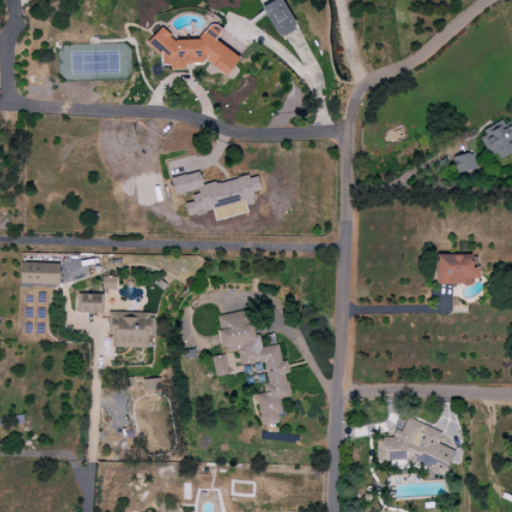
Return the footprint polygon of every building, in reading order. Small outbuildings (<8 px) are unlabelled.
[(271,0),(280,0),(295,23),(293,25),(295,28),(281,37),(280,36),(279,36),(278,34),(277,35),(260,7),(271,0)] [(198,36),(202,31),(203,31),(207,26),(208,25),(211,24),(213,24),(215,24),(221,29),(214,39),(238,57),(225,75),(204,59),(201,63),(184,64),(184,68),(168,69),(168,64),(161,64),(160,57),(145,42),(160,26),(169,35),(168,36),(172,40),(198,39),(198,36)] [(478,133),(494,161),(511,151),(511,121),(507,124),(504,119),(478,133)] [(472,151),(452,157),(456,173),(476,168),(472,151)] [(169,177),(174,195),(196,189),(198,193),(191,194),(192,201),(183,203),(187,215),(194,213),(195,215),(204,213),(204,210),(253,197),(251,191),(260,189),(257,175),(248,178),(247,174),(235,177),(236,179),(218,183),(218,182),(214,183),(214,181),(201,184),(200,182),(202,181),(200,174),(198,174),(197,171),(184,175),(183,174),(169,177)] [(471,254),(435,254),(435,283),(478,283),(478,267),(471,267),(471,254)] [(58,284),(59,263),(20,262),(19,283),(58,284)] [(115,277),(102,276),(101,288),(114,289),(115,277)] [(76,312),(102,313),(102,293),(77,293),(76,312)] [(215,315),(222,353),(237,351),(239,365),(263,361),(267,383),(262,383),(264,392),(255,394),(261,425),(278,422),(276,412),(281,411),(279,398),(289,396),(285,373),(288,373),(286,359),(280,360),(277,344),(260,347),(258,333),(252,334),(248,310),(215,315)] [(111,347),(147,347),(147,336),(151,336),(152,312),(108,311),(107,335),(111,335),(111,347)] [(215,376),(235,372),(232,360),(225,361),(224,353),(211,356),(215,376)] [(375,438),(376,462),(406,460),(413,463),(418,463),(432,468),(435,459),(448,464),(453,450),(437,443),(442,431),(406,417),(401,431),(394,429),(391,437),(375,438)]
